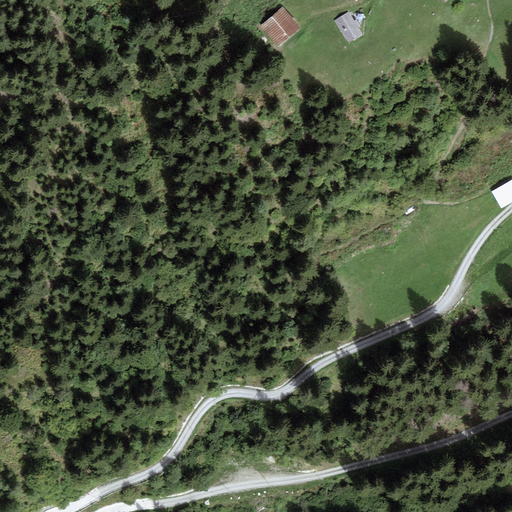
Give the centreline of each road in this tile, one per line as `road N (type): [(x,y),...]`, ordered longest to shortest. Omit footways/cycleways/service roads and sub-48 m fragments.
road 1 (track): [(511,209),(485,234),(444,305),(327,359),(280,395),(216,395),(164,468),(65,511)]
road 2 (track): [(116,511),(234,484),(313,476),(511,425)]
